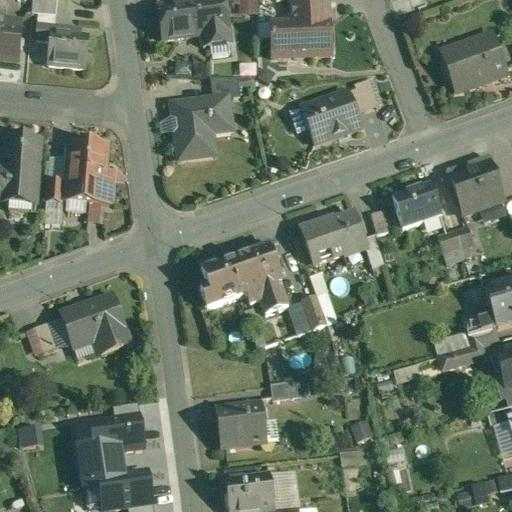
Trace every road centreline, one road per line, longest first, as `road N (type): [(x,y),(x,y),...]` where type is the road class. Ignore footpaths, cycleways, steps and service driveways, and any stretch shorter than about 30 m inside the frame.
road 1 (residential): [(511,115),(155,245)]
road 2 (residential): [(191,511),(155,245)]
road 3 (residential): [(155,245),(0,302)]
road 4 (residential): [(155,245),(133,110)]
road 5 (residential): [(0,101),(133,110)]
